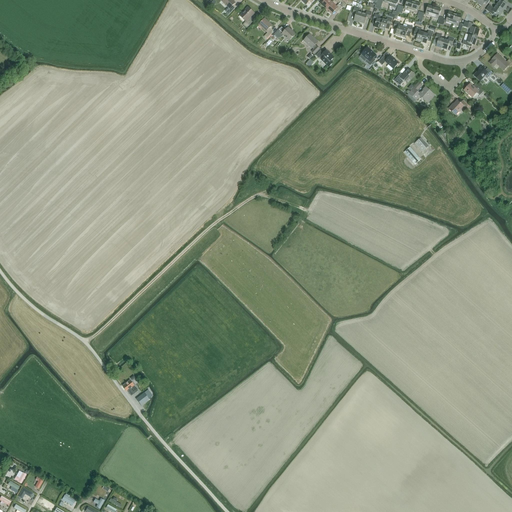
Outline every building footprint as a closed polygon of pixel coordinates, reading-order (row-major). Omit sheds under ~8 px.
[(232,6),(235,3),(231,0),(223,0),(222,1),(229,7),(225,11),(229,14),(235,8),(232,6)] [(326,9),(332,2),(329,0),(322,0),(320,3),(326,9)] [(398,0),(391,0),(390,4),(390,7),(396,8),(397,6),(398,0)] [(411,12),(414,2),(407,0),(404,10),(411,12)] [(503,11),(507,5),(503,2),(503,0),(496,0),(496,1),(498,3),(496,6),(503,11)] [(337,13),(342,7),(339,4),(337,6),(332,2),(326,9),(332,14),(335,11),(337,13)] [(417,14),(420,4),(414,2),(411,12),(417,14)] [(431,17),(435,7),(428,5),(425,15),(431,17)] [(494,8),(491,7),(489,5),(485,10),(488,11),(493,15),(495,13),(499,16),(503,11),(496,6),(494,8)] [(359,23),(362,13),(358,12),(359,9),(354,7),(352,13),(356,14),(354,21),(359,23)] [(438,19),(441,9),(435,7),(431,17),(438,19)] [(249,19),(254,14),(248,8),(240,15),(246,21),(243,25),(247,28),(253,22),(249,19)] [(370,18),(372,13),(366,11),(365,14),(362,13),(359,23),(364,24),(366,17),(370,18)] [(452,24),(455,14),(449,12),(446,22),(452,24)] [(379,29),(382,20),(379,19),(380,15),(375,14),(373,19),(376,20),(374,27),(379,29)] [(459,26),(462,16),(455,14),(452,24),(459,26)] [(390,25),(392,19),(387,17),(386,21),(382,20),(379,29),(385,31),(387,24),(390,25)] [(267,39),(273,33),(269,29),(272,25),(265,18),(259,25),(266,32),(267,33),(264,37),(267,39)] [(400,37),(403,27),(399,26),(400,23),(395,21),(393,27),(397,28),(394,35),(400,37)] [(477,38),(480,30),(472,27),(474,24),(469,22),(467,28),(470,29),(469,35),(477,38)] [(411,32),(412,27),(407,25),(406,28),(403,27),(400,37),(405,38),(407,31),(411,32)] [(415,41),(421,42),(424,33),(420,32),(421,28),(416,27),(413,36),(416,37),(415,41)] [(289,41),(295,35),(288,28),(284,32),(281,28),(274,35),(278,39),(284,36),(289,41)] [(424,33),(421,42),(426,44),(427,41),(430,42),(433,32),(428,31),(427,34),(424,33)] [(441,49),(444,39),(441,38),(442,35),(437,33),(435,39),(438,40),(436,47),(441,49)] [(314,54),(319,49),(317,46),(317,47),(315,45),(318,42),(310,35),(304,41),(312,48),(314,50),(312,52),(314,54)] [(475,45),(477,38),(469,35),(467,41),(464,40),(462,44),(471,47),(472,44),(475,45)] [(452,45),(454,39),(449,37),(448,40),(444,39),(441,49),(447,50),(449,44),(452,45)] [(372,59),(376,55),(368,48),(362,54),(367,59),(365,61),(370,66),(374,61),(372,59)] [(331,61),(334,58),(326,50),(323,54),(320,51),(316,56),(319,58),(321,60),(320,60),(328,68),(333,63),(331,61)] [(510,67),(511,65),(511,62),(509,60),(506,62),(497,54),(492,60),(489,63),(493,66),(496,63),(504,70),(508,66),(510,67)] [(393,69),(398,63),(390,56),(387,59),(384,56),(378,62),(382,66),(386,62),(393,69)] [(485,75),(488,78),(493,73),(487,68),(485,71),(481,68),(474,75),(480,81),(485,75)] [(407,84),(415,75),(408,69),(403,76),(400,74),(394,81),(400,86),(404,81),(407,84)] [(419,95),(420,94),(417,91),(422,86),(418,83),(407,96),(414,102),(416,100),(417,101),(420,97),(419,95)] [(480,96),(484,91),(477,85),(475,88),(470,84),(464,90),(472,98),(476,93),(480,96)] [(428,103),(435,96),(425,87),(420,94),(419,95),(420,97),(428,103)] [(468,105),(463,101),(461,103),(457,100),(452,106),(449,109),(455,115),(462,108),(464,110),(468,105)] [(422,152),(428,146),(421,138),(414,144),(422,152)] [(404,153),(416,165),(422,159),(411,147),(404,153)] [(135,388),(136,388),(130,380),(122,386),(126,391),(127,391),(129,393),(135,388)] [(153,396),(152,395),(148,390),(136,399),(141,406),(152,397),(153,396)] [(22,484),(27,475),(23,472),(20,478),(16,476),(14,479),(18,481),(18,482),(22,484)] [(39,489),(44,480),(40,477),(40,478),(37,477),(35,480),(38,481),(35,487),(39,489)] [(8,485),(17,491),(20,487),(10,481),(8,485)] [(23,488),(18,497),(22,499),(25,494),(31,497),(33,494),(23,488)] [(65,495),(62,500),(72,506),(75,501),(69,497),(70,496),(66,494),(65,495)] [(0,497),(0,500),(9,506),(11,502),(1,496),(0,497)] [(109,501),(120,508),(122,505),(116,502),(117,499),(114,497),(112,499),(111,498),(109,501)] [(100,509),(105,500),(101,498),(99,501),(95,499),(93,502),(97,504),(96,507),(100,509)]
